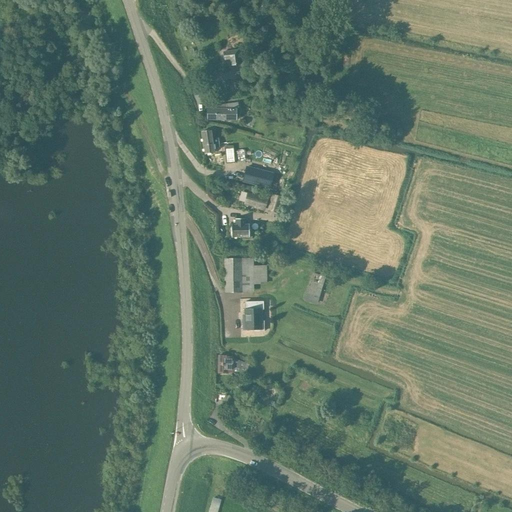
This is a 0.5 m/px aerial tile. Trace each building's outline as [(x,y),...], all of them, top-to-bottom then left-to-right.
[(230,60),(231,65),(240,64),(238,50),(223,52),(224,61),(230,60)] [(226,104),(227,109),(207,109),(207,120),(236,120),(237,109),(237,111),(239,111),(238,103),(226,104)] [(218,138),(212,139),(211,131),(201,132),(204,154),(214,153),(213,148),(219,147),(218,138)] [(233,146),(224,147),(226,164),(234,163),(233,146)] [(272,174),(247,167),(243,181),(269,188),(272,174)] [(264,210),(268,198),(249,192),(245,204),(264,210)] [(283,199),(272,196),(268,210),(280,213),(283,199)] [(235,220),(235,225),(231,225),(231,238),(242,238),(242,240),(251,239),(251,231),(249,231),(249,224),(245,224),(245,219),(235,219),(235,220)] [(242,292),(242,258),(226,258),(226,293),(242,292)] [(325,277),(312,272),(303,301),(317,305),(325,277)] [(243,320),(243,330),(254,330),(254,332),(264,332),(264,322),(262,322),(262,310),(264,310),(264,302),(246,302),(246,310),(245,310),(245,320),(243,320)] [(252,366),(233,359),(233,358),(219,356),(219,373),(233,372),(248,378),(252,366)] [(208,511),(218,511),(221,503),(212,500),(208,511)]
